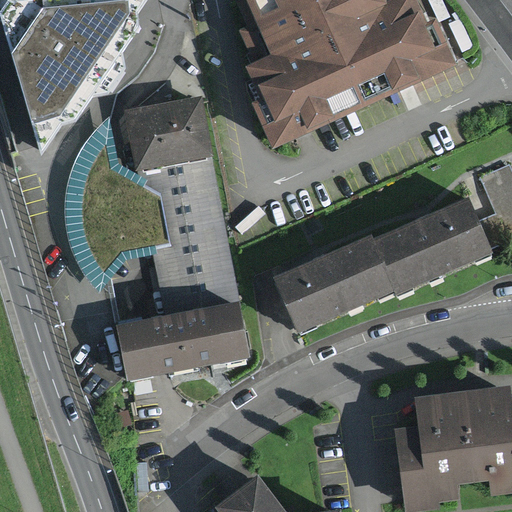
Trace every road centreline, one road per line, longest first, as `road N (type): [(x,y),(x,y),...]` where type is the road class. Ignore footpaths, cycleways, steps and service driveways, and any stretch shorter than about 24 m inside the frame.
road 1 (residential): [(182,469),(266,404),(374,353),(511,320)]
road 2 (primary): [(102,511),(0,204)]
road 3 (unknown): [(0,43),(18,108),(30,112),(147,0)]
